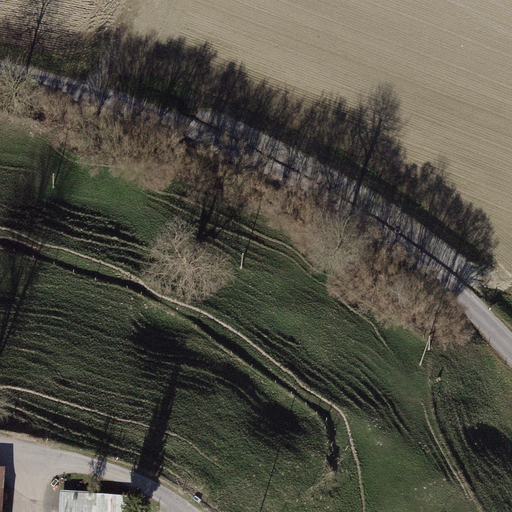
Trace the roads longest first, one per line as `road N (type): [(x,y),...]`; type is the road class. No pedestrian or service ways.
road 1 (unclassified): [(511,347),(404,250),(296,180),(175,123),(0,74)]
road 2 (track): [(0,458),(127,482),(178,511)]
